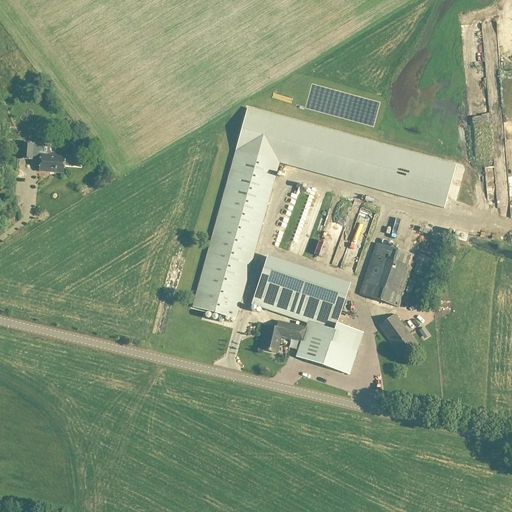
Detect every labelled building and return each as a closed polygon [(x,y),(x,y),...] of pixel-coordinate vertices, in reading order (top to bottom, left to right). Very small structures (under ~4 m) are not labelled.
[(456,168),(248,109),(192,308),(235,320),(279,164),(444,210),(456,168)] [(20,145),(19,160),(33,161),(33,160),(40,161),(39,172),(63,174),(63,167),(82,168),(83,150),(73,150),(73,158),(64,157),(51,156),(41,155),(41,145),(34,144),(20,143),(20,145)] [(370,213),(358,210),(352,240),(359,241),(365,242),(367,232),(370,213)] [(416,257),(377,244),(359,296),(398,309),(416,257)] [(296,358),(322,367),(349,376),(362,338),(335,329),(350,285),(268,257),(251,305),(307,325),(307,327),(278,321),(277,327),(265,325),(263,335),(264,335),(261,350),(276,354),(280,337),(302,342),(296,358)] [(399,357),(416,344),(395,316),(378,328),(399,357)]
